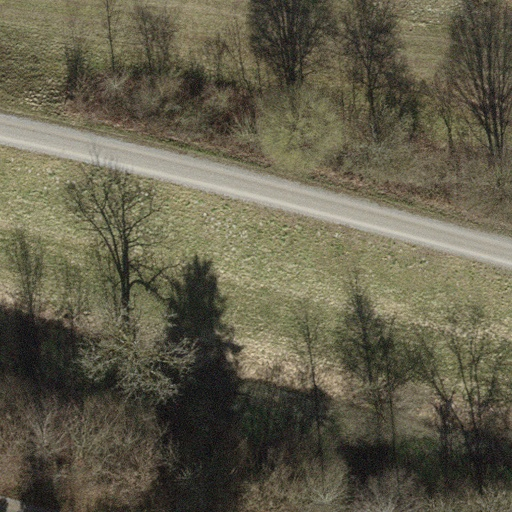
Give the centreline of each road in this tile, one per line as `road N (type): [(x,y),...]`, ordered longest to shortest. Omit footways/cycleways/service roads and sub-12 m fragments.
road 1 (track): [(511,255),(0,126)]
road 2 (track): [(0,1),(459,90),(511,117)]
